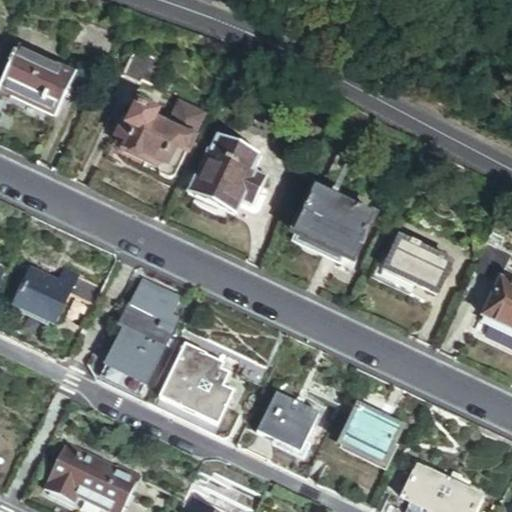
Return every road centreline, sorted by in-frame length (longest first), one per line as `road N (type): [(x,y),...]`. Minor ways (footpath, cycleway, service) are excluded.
road 1 (residential): [(0,173),(511,414)]
road 2 (residential): [(139,0),(266,47),(511,176)]
road 3 (residential): [(346,511),(0,347)]
